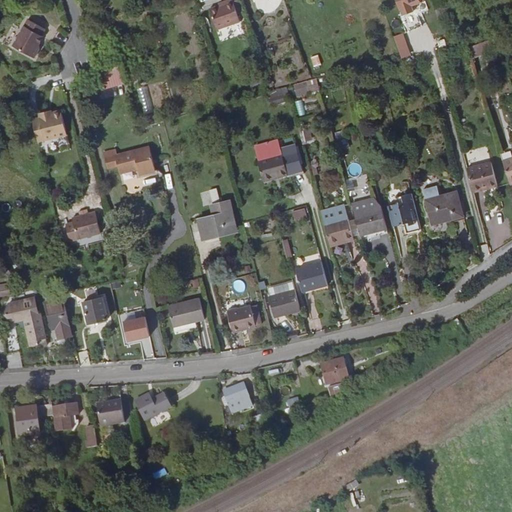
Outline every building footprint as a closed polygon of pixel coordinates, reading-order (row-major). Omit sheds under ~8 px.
[(423,0),(395,0),(398,9),(400,9),(402,15),(412,11),(410,5),(423,0)] [(234,2),(226,4),(227,9),(221,11),(210,14),(216,33),(241,25),(234,2)] [(356,22),(356,15),(347,14),(346,22),(356,22)] [(33,53),(37,45),(35,44),(35,43),(43,30),(41,29),(43,24),(26,15),(11,42),(33,53)] [(395,35),(400,57),(410,55),(405,33),(395,35)] [(473,56),(492,52),(490,41),(471,45),(473,56)] [(318,54),(311,56),(314,67),(321,65),(318,54)] [(101,89),(125,84),(121,64),(97,69),(99,80),(101,89)] [(293,84),(296,96),(320,91),(317,78),(293,84)] [(250,83),(252,91),(264,87),(262,80),(250,83)] [(137,88),(143,111),(153,109),(146,86),(137,88)] [(273,104),(290,98),(287,88),(270,93),(273,104)] [(300,115),(306,112),(299,100),(293,103),(300,115)] [(37,141),(66,135),(61,111),(60,112),(57,109),(53,110),(53,112),(51,113),(48,113),(48,110),(39,112),(39,116),(32,118),(37,141)] [(309,124),(299,126),(303,143),(313,141),(309,124)] [(286,154),(283,140),(259,146),(267,179),(283,176),(283,177),(292,175),(291,173),(306,170),(301,150),(286,154)] [(339,153),(350,150),(348,140),(336,143),(339,153)] [(119,150),(109,152),(112,168),(122,165),(123,172),(140,168),(142,174),(157,171),(152,148),(120,155),(119,150)] [(479,164),(470,167),(476,191),(486,188),(487,191),(501,187),(494,161),(479,164)] [(222,203),(219,190),(213,191),(216,204),(222,203)] [(428,194),(437,229),(467,222),(460,197),(444,201),(441,191),(428,194)] [(423,234),(412,195),(397,199),(399,205),(388,208),(393,228),(400,227),(404,239),(423,234)] [(387,230),(379,199),(352,206),(361,237),(378,233),(387,230)] [(218,218),(203,221),(207,240),(238,233),(233,214),(231,204),(223,206),(217,207),(216,207),(218,218)] [(305,207),(292,210),(294,219),(307,216),(305,207)] [(324,213),(332,248),(340,246),(340,242),(355,238),(347,207),(324,213)] [(65,224),(69,240),(98,233),(93,211),(87,213),(79,215),(70,217),(71,223),(65,224)] [(378,233),(361,237),(362,242),(380,237),(378,233)] [(282,240),(286,258),(293,257),(288,239),(282,240)] [(330,290),(324,267),(298,273),(303,297),(330,290)] [(190,280),(191,288),(200,286),(198,279),(190,280)] [(137,285),(136,280),(123,282),(124,288),(137,285)] [(0,283),(0,294),(12,292),(11,282),(0,283)] [(301,310),(296,291),(270,297),(275,317),(288,315),(288,312),(301,310)] [(106,315),(102,294),(82,298),(87,319),(106,315)] [(206,318),(201,296),(169,303),(174,326),(206,318)] [(39,314),(39,312),(36,297),(10,302),(6,313),(14,322),(18,321),(26,326),(30,345),(38,344),(39,347),(48,345),(41,314),(39,314)] [(63,297),(45,301),(49,322),(54,321),(56,328),(58,339),(72,336),(63,297)] [(255,307),(251,308),(256,329),(261,328),(255,307)] [(256,329),(251,308),(229,314),(233,335),(256,330),(256,329)] [(141,340),(144,360),(154,358),(146,316),(122,320),(127,343),(141,340)] [(88,347),(77,349),(81,364),(91,363),(88,347)] [(7,355),(10,367),(21,365),(19,353),(7,355)] [(349,373),(344,353),(323,359),(327,378),(329,378),(347,374),(349,373)] [(436,361),(431,353),(425,357),(430,365),(436,361)] [(349,382),(347,374),(329,378),(330,386),(349,382)] [(232,410),(254,402),(246,379),(224,387),(232,410)] [(151,390),(136,398),(146,416),(173,402),(166,389),(154,395),(151,390)] [(122,396),(110,398),(114,421),(126,419),(122,396)] [(114,421),(110,398),(99,400),(103,423),(114,421)] [(55,412),(53,402),(40,404),(41,414),(55,412)] [(57,416),(72,414),(77,414),(76,403),(56,406),(57,416)] [(41,414),(40,404),(20,407),(24,435),(43,432),(41,414)] [(256,423),(265,418),(262,413),(253,418),(256,423)] [(73,426),(72,414),(57,416),(59,429),(73,427),(73,426)] [(97,436),(94,415),(88,416),(90,431),(87,431),(88,438),(97,436)]
